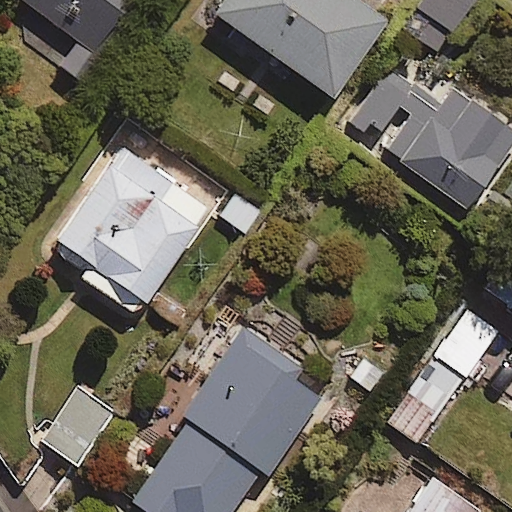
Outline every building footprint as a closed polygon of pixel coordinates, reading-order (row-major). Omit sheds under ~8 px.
[(120,0),(23,0),(85,47),(120,0)] [(210,0),(205,7),(324,92),(378,16),(355,0),(210,0)] [(484,8),(475,0),(420,0),(459,36),(484,8)] [(102,63),(74,40),(56,62),(85,85),(102,63)] [(358,131),(366,119),(390,137),(382,148),(459,205),(511,132),(511,130),(448,83),(434,101),(384,64),(343,119),(358,131)] [(203,208),(116,145),(46,241),(79,265),(74,271),(128,310),(203,208)] [(263,207),(232,186),(211,217),(242,238),(263,207)] [(511,246),(483,286),(511,307),(511,246)] [(494,330),(464,308),(381,417),(411,440),(494,330)] [(262,470),(317,395),(292,376),(297,369),(238,326),(173,414),(181,420),(251,472),(255,466),(262,470)] [(511,348),(490,379),(511,395),(511,348)] [(111,411),(78,386),(39,439),(72,463),(111,411)] [(221,511),(251,472),(181,420),(124,497),(144,511),(221,511)] [(476,511),(478,510),(429,475),(403,511),(476,511)]
